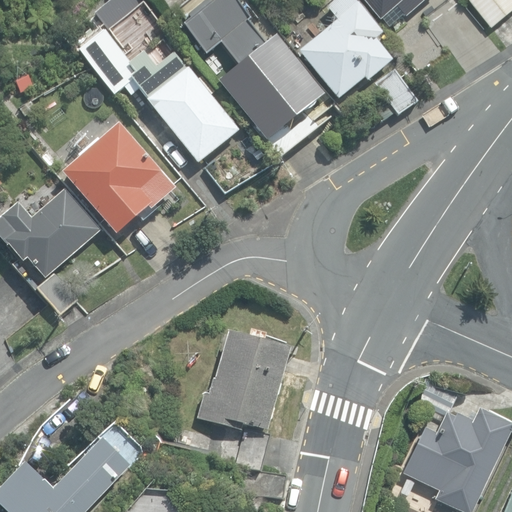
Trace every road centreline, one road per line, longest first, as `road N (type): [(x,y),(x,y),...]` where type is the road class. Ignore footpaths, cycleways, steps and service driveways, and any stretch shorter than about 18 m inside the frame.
road 1 (residential): [(305,261),(247,254),(221,263),(0,407)]
road 2 (residential): [(305,261),(314,227),(342,193),(449,125),(511,103)]
road 3 (tertiary): [(394,294),(342,405),(321,511)]
road 4 (tertiary): [(501,136),(394,294)]
road 5 (tertiary): [(501,136),(501,265),(511,303)]
road 6 (residential): [(394,294),(511,356)]
